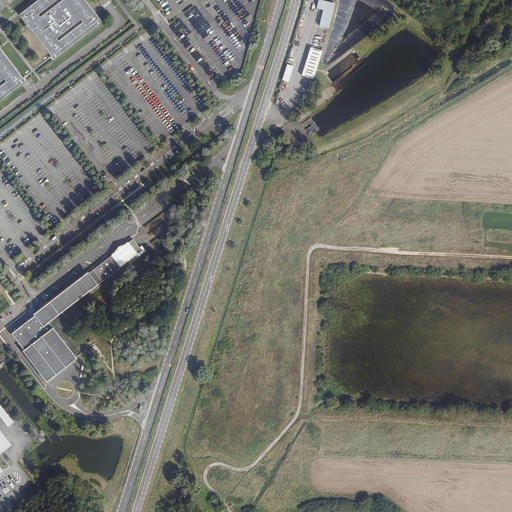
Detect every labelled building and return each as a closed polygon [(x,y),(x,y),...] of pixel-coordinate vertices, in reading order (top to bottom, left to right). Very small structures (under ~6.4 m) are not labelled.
[(88,0),(38,0),(20,12),(53,59),(105,23),(88,0)] [(328,0),(323,16),(332,18),(338,0),(328,0)] [(314,37),(305,65),(316,69),(325,41),(314,37)] [(0,101),(27,83),(0,43),(0,101)] [(287,64),(293,66),(296,56),(290,54),(287,64)] [(140,254),(132,244),(11,338),(48,385),(78,361),(82,358),(65,336),(73,330),(62,315),(140,254)]
